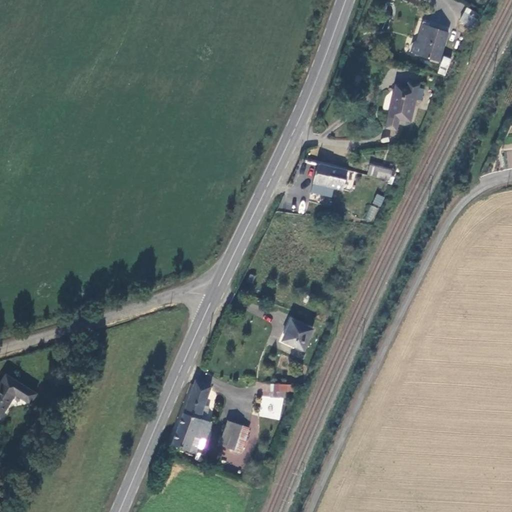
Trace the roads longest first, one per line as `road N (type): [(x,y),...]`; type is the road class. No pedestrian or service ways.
road 1 (unclassified): [(310,511),(442,230),(468,196),(511,177)]
road 2 (secondary): [(213,296),(345,0)]
road 3 (secondary): [(119,511),(213,296)]
road 4 (unclassified): [(0,346),(185,291),(213,296)]
